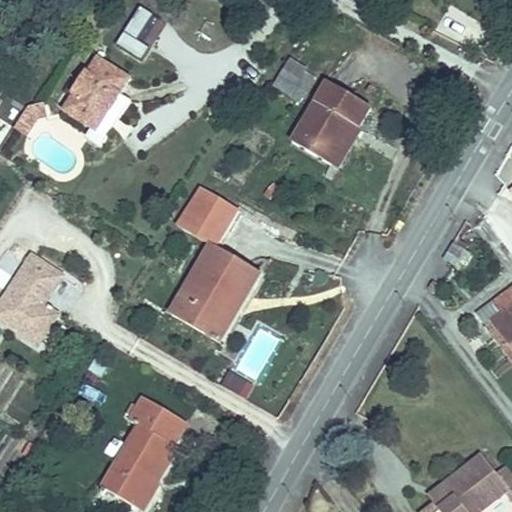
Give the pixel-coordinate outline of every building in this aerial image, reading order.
[(474,44),(484,24),(447,6),(437,26),(474,44)] [(102,149),(131,103),(122,97),(133,80),(97,57),(72,96),(73,97),(63,112),(92,131),(86,139),(102,149)] [(289,57),(270,85),(297,103),(316,75),(289,57)] [(329,83),(311,113),(293,144),(331,167),(355,126),(360,130),(372,109),(329,83)] [(16,129),(27,136),(38,119),(46,117),(43,105),(30,108),(16,129)] [(355,126),(331,167),(338,171),(362,131),(355,126)] [(213,246),(172,316),(210,339),(231,303),(241,309),(261,275),(213,246)] [(33,257),(5,300),(0,307),(0,320),(39,346),(59,316),(44,306),(64,277),(33,257)] [(511,289),(495,302),(504,314),(494,322),(511,345),(511,289)] [(478,316),(511,360),(511,345),(494,322),(504,314),(495,302),(478,316)] [(210,339),(220,345),(241,309),(231,303),(210,339)] [(221,386),(246,399),(254,383),(229,371),(221,386)] [(146,400),(141,409),(133,405),(127,415),(135,420),(132,423),(141,428),(105,490),(139,510),(154,484),(158,486),(180,449),(174,446),(187,424),(146,400)] [(482,511),(510,492),(511,494),(511,480),(505,486),(497,475),(483,456),(436,492),(442,500),(435,506),(426,511),(482,511)] [(505,486),(511,480),(511,477),(505,469),(497,475),(505,486)] [(154,484),(139,510),(142,511),(144,511),(159,486),(154,484)] [(442,500),(436,492),(429,497),(435,506),(442,500)]
